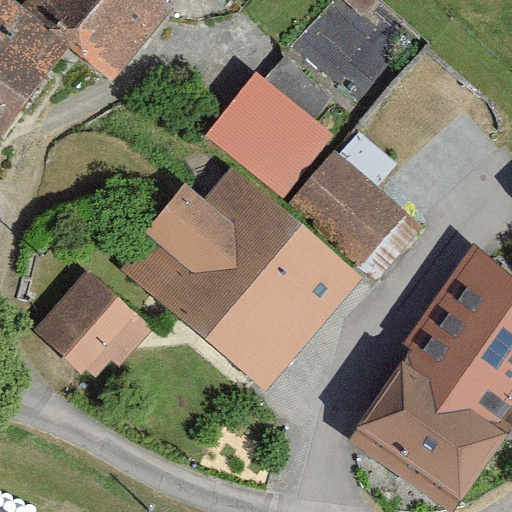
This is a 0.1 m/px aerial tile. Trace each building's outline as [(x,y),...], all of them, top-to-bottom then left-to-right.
[(140,0),(7,0),(0,9),(0,84),(38,117),(140,0)] [(256,67),(207,124),(286,191),(334,134),(256,67)] [(342,157),(291,218),(357,273),(408,211),(342,157)] [(151,234),(123,268),(266,386),(357,273),(291,218),(224,165),(203,189),(185,175),(143,226),(151,234)] [(89,264),(32,325),(89,378),(109,357),(118,365),(156,326),(89,264)] [(511,386),(511,295),(481,272),(357,430),(432,488),(511,386)]
